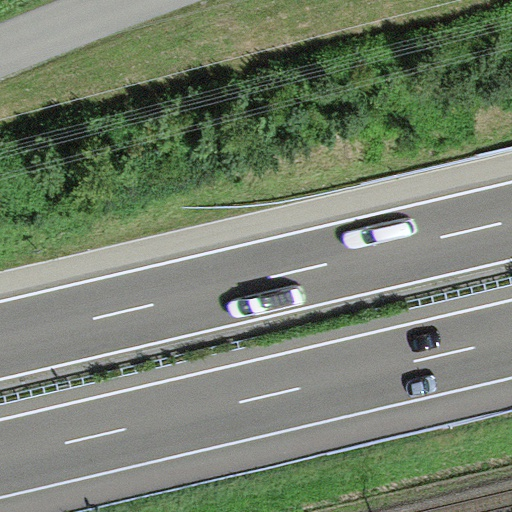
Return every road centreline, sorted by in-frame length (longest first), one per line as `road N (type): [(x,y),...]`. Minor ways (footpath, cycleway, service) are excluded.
road 1 (motorway): [(511,220),(0,340)]
road 2 (motorway): [(0,458),(511,338)]
road 3 (residential): [(0,52),(134,0)]
